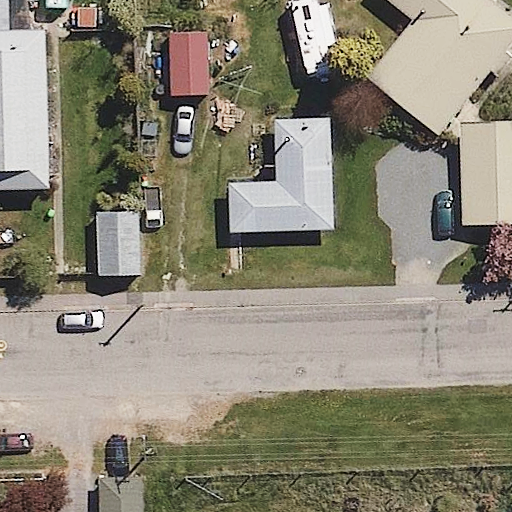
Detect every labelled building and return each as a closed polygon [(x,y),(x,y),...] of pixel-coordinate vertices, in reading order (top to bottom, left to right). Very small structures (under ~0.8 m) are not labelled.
[(0,0),(0,189),(59,188),(55,32),(16,33),(15,0),(0,0)] [(511,56),(511,12),(496,0),(389,0),(388,1),(413,22),(366,78),(443,141),(511,56)] [(213,27),(172,29),(175,97),(215,95),(213,27)] [(337,231),(335,118),(276,119),(277,148),(253,149),(254,177),(227,178),(228,234),(337,231)] [(511,124),(466,126),(470,226),(511,224),(511,124)] [(147,210),(98,210),(98,280),(147,280),(147,210)]
